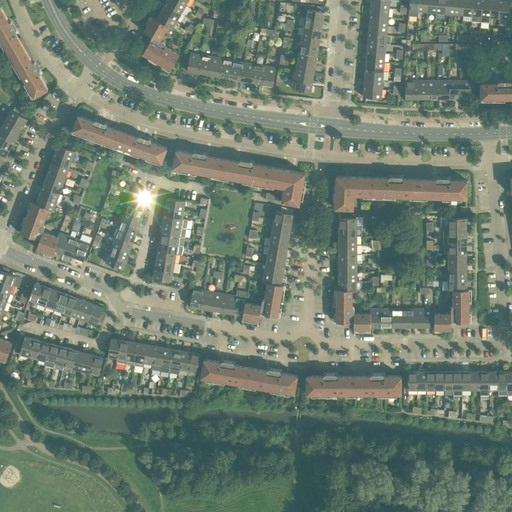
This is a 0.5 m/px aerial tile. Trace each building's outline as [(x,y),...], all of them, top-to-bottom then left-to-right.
[(177,0),(167,0),(166,4),(181,13),(186,5),(177,0)] [(371,0),(371,6),(389,8),(389,0),(371,0)] [(418,11),(418,0),(409,0),(408,16),(417,17),(418,11)] [(418,0),(418,11),(427,11),(427,0),(418,0)] [(427,0),(427,11),(436,12),(437,0),(427,0)] [(437,0),(436,12),(445,13),(446,0),(437,0)] [(446,0),(445,13),(454,14),(455,0),(446,0)] [(455,0),(454,14),(463,14),(464,0),(455,0)] [(464,0),(463,14),(472,15),(473,0),(464,0)] [(473,0),(472,15),(472,21),(480,22),(481,16),(482,0),(473,0)] [(491,0),(482,0),(481,16),(490,17),(491,0)] [(500,0),(491,0),(490,17),(498,18),(500,0)] [(510,1),(503,0),(500,0),(498,18),(508,18),(510,1)] [(166,4),(161,11),(177,20),(181,13),(166,4)] [(0,6),(0,36),(11,56),(26,82),(30,89),(34,96),(48,89),(44,81),(40,74),(39,74),(37,76),(29,63),(32,62),(28,55),(31,53),(23,38),(20,40),(16,34),(13,35),(6,23),(9,21),(5,14),(0,7),(0,6)] [(307,8),(305,17),(323,20),(325,11),(322,11),(322,7),(317,6),(316,10),(307,8)] [(371,6),(370,16),(388,17),(389,8),(371,6)] [(161,11),(157,19),(156,20),(168,26),(167,27),(172,29),(177,20),(161,11)] [(370,16),(369,25),(387,26),(388,17),(370,16)] [(167,27),(168,26),(156,20),(157,19),(153,17),(144,31),(153,36),(153,37),(163,42),(160,40),(167,27)] [(305,17),(304,26),(321,29),(323,20),(305,17)] [(369,25),(369,33),(386,35),(387,26),(369,25)] [(304,26),(302,35),(320,38),(321,29),(304,26)] [(369,33),(368,42),(386,44),(386,35),(369,33)] [(302,35),(301,44),(318,47),(320,38),(302,35)] [(143,53),(171,69),(180,54),(166,46),(164,42),(163,42),(153,37),(151,41),(150,40),(143,53)] [(368,42),(367,51),(385,53),(386,44),(368,42)] [(301,44),(299,53),(317,56),(318,47),(301,44)] [(367,51),(366,60),(384,62),(385,53),(367,51)] [(187,70),(198,72),(201,54),(190,53),(187,70)] [(299,53),(297,62),(315,65),(317,56),(299,53)] [(198,72),(209,74),(212,56),(201,54),(198,72)] [(209,74),(219,76),(222,58),(212,56),(209,74)] [(219,76),(230,78),(233,60),(222,58),(219,76)] [(230,78),(241,80),(244,62),(233,60),(230,78)] [(366,60),(366,69),(383,71),(384,62),(366,60)] [(241,80),(252,82),(255,64),(244,62),(241,80)] [(297,62),(296,71),(313,74),(315,65),(297,62)] [(252,82),(262,83),(265,66),(255,64),(252,82)] [(265,66),(262,83),(273,85),(276,68),(265,66)] [(366,69),(365,78),(383,80),(383,71),(366,69)] [(296,71),(294,80),(312,83),(313,74),(296,71)] [(365,78),(364,87),(382,89),(383,80),(365,78)] [(511,98),(511,82),(511,83),(511,86),(497,86),(497,83),(490,83),(490,79),(481,79),(481,98),(511,98)] [(312,83),(294,80),(293,89),(310,92),(312,83)] [(405,98),(417,98),(417,80),(405,80),(405,98)] [(417,98),(427,98),(427,80),(417,80),(417,98)] [(427,98),(438,98),(438,80),(427,80),(427,98)] [(438,98),(449,98),(449,80),(438,80),(438,98)] [(449,98),(460,98),(460,80),(449,80),(449,98)] [(460,80),(460,98),(471,98),(471,80),(460,80)] [(382,89),(364,87),(363,97),(381,98),(382,89)] [(12,110),(7,118),(23,126),(27,119),(18,113),(20,110),(15,107),(13,110),(12,110)] [(94,120),(93,120),(78,115),(73,129),(162,162),(167,147),(151,141),(150,144),(137,139),(138,136),(131,134),(132,131),(115,125),(114,128),(107,125),(106,128),(93,123),(94,120)] [(7,118),(3,126),(18,134),(23,126),(7,118)] [(3,126),(0,130),(0,134),(14,142),(18,134),(3,126)] [(0,144),(9,150),(14,142),(0,134),(0,144)] [(0,144),(0,154),(5,157),(9,150),(0,144)] [(58,144),(55,153),(72,159),(75,151),(58,144)] [(232,156),(223,155),(215,153),(215,156),(207,155),(206,158),(192,156),(192,152),(176,150),(173,167),(282,187),(283,185),(284,185),(281,201),(299,204),(305,172),(290,170),(290,171),(285,170),(285,169),(253,163),(253,166),(238,164),(239,161),(231,159),(232,156)] [(55,153),(52,162),(69,168),(72,159),(55,153)] [(52,162),(49,170),(66,176),(69,168),(52,162)] [(49,170),(46,178),(63,184),(66,176),(49,170)] [(351,176),(343,176),(336,176),(335,208),(353,208),(354,194),(466,198),(467,180),(450,179),(450,181),(450,183),(436,182),(436,179),(428,179),(428,175),(411,175),(411,178),(403,178),(403,181),(388,180),(388,179),(389,177),(356,176),(356,177),(351,177),(351,176)] [(46,178),(43,187),(60,193),(63,184),(46,178)] [(127,193),(131,194),(148,200),(151,192),(134,186),(130,184),(127,193)] [(43,187),(40,195),(57,201),(60,193),(43,187)] [(131,194),(128,203),(145,209),(148,200),(131,194)] [(40,195),(37,203),(53,210),(57,201),(40,195)] [(168,197),(166,207),(184,210),(185,200),(168,197)] [(52,254),(54,249),(60,232),(59,232),(57,236),(43,231),(44,228),(44,227),(45,224),(43,224),(49,209),(53,211),(53,210),(37,203),(32,202),(21,232),(40,239),(37,248),(52,254)] [(128,203),(125,212),(142,217),(145,209),(128,203)] [(166,207),(164,216),(182,219),(184,210),(166,207)] [(275,210),(274,219),(292,222),(293,213),(275,210)] [(125,212),(122,220),(139,226),(142,217),(125,212)] [(164,216),(163,224),(186,228),(188,220),(182,219),(164,216)] [(339,217),(339,226),(357,226),(357,217),(339,217)] [(448,217),(448,226),(466,226),(466,217),(448,217)] [(274,219),(272,228),(290,231),(292,222),(274,219)] [(122,220),(119,228),(135,234),(139,226),(122,220)] [(163,224),(161,233),(185,237),(186,228),(163,224)] [(339,226),(339,235),(357,235),(357,226),(339,226)] [(466,226),(448,226),(444,226),(443,235),(466,235),(466,226)] [(119,228),(116,237),(132,243),(135,234),(119,228)] [(272,228),(271,237),(288,240),(290,231),(272,228)] [(54,249),(63,253),(70,236),(60,232),(54,249)] [(161,233),(160,242),(183,246),(185,237),(161,233)] [(339,235),(339,244),(357,244),(357,235),(339,235)] [(443,245),(445,245),(466,245),(466,235),(443,235),(443,245)] [(63,253),(74,256),(80,240),(70,236),(63,253)] [(116,237),(113,245),(129,251),(132,243),(116,237)] [(271,237),(269,246),(287,249),(288,240),(271,237)] [(80,240),(74,256),(84,260),(90,243),(80,240)] [(158,251),(176,254),(182,255),(183,246),(160,242),(158,251)] [(339,244),(339,253),(357,253),(357,244),(339,244)] [(113,245),(110,254),(126,260),(129,251),(113,245)] [(445,254),(448,254),(466,254),(466,245),(445,245),(445,254)] [(269,246),(268,255),(285,258),(287,249),(269,246)] [(158,251),(156,260),(174,263),(176,254),(158,251)] [(339,253),(339,262),(357,262),(362,262),(362,253),(357,253),(339,253)] [(126,260),(110,254),(107,263),(115,265),(113,269),(119,271),(118,273),(121,274),(126,260)] [(448,254),(448,263),(466,263),(466,254),(448,254)] [(268,255),(266,264),(284,267),(285,258),(268,255)] [(156,260),(155,268),(173,272),(174,263),(156,260)] [(339,262),(339,271),(357,271),(357,262),(339,262)] [(448,263),(448,272),(466,271),(466,263),(448,263)] [(266,264),(264,273),(282,275),(284,267),(266,264)] [(0,270),(0,279),(13,284),(19,286),(22,278),(16,276),(8,273),(9,269),(3,267),(2,271),(0,270)] [(173,272),(155,268),(153,278),(171,281),(173,272)] [(339,271),(339,280),(357,280),(357,271),(339,271)] [(448,272),(448,280),(466,280),(466,271),(448,272)] [(21,283),(27,284),(29,275),(23,273),(21,283)] [(264,273),(263,281),(281,284),(282,275),(264,273)] [(0,279),(0,289),(10,293),(13,284),(0,279)] [(339,280),(339,289),(357,289),(357,280),(339,280)] [(448,280),(448,289),(466,289),(466,280),(448,280)] [(246,297),(243,315),(242,317),(259,320),(260,312),(265,313),(265,314),(277,316),(283,285),(281,284),(263,281),(263,282),(268,283),(265,298),(262,300),(262,302),(261,305),(246,302),(247,298),(246,297)] [(29,299),(37,302),(43,286),(35,282),(29,299)] [(37,302),(46,306),(52,289),(43,286),(37,302)] [(190,306),(201,308),(204,290),(193,288),(190,306)] [(0,289),(0,298),(7,301),(10,293),(0,289)] [(46,306),(55,309),(56,305),(60,292),(56,290),(52,289),(46,306)] [(233,313),(243,315),(246,297),(247,298),(248,291),(237,289),(236,296),(233,313)] [(371,329),(371,326),(371,308),(369,308),(369,313),(354,313),(354,310),(354,308),(352,305),(352,290),(357,290),(357,289),(339,289),(336,289),(336,322),(349,322),(349,320),(354,320),(354,329),(371,329)] [(434,308),(434,326),(434,329),(451,329),(451,320),(456,320),(456,321),(469,321),(469,289),(466,289),(448,289),(448,290),(453,290),(453,305),(451,308),(451,310),(451,313),(435,313),(435,308),(434,308)] [(201,308),(211,310),(215,292),(204,290),(201,308)] [(56,309),(63,312),(69,295),(60,292),(56,305),(55,309),(56,309)] [(211,310),(222,311),(225,294),(215,292),(211,310)] [(222,311),(233,313),(236,296),(225,294),(222,311)] [(63,312),(71,315),(77,298),(69,295),(63,312)] [(71,315),(80,318),(86,301),(77,298),(71,315)] [(80,318),(88,321),(94,304),(86,301),(80,318)] [(94,304),(88,321),(97,324),(98,321),(102,311),(103,307),(94,304)] [(371,326),(381,326),(381,308),(371,308),(371,326)] [(381,326),(392,326),(392,308),(381,308),(381,326)] [(392,326),(402,326),(402,308),(392,308),(392,326)] [(402,326),(413,326),(413,308),(402,308),(402,326)] [(413,326),(424,326),(424,308),(413,308),(413,326)] [(424,326),(434,326),(434,308),(424,308),(424,326)] [(103,322),(106,312),(102,311),(98,321),(103,322)] [(20,353),(29,356),(34,339),(25,336),(20,335),(20,338),(16,352),(20,353)] [(108,356),(117,357),(120,340),(111,338),(108,356)] [(2,339),(0,344),(0,356),(6,359),(12,342),(2,339)] [(29,356),(38,358),(42,341),(34,339),(29,356)] [(117,357),(126,359),(129,341),(120,340),(117,357)] [(38,358),(46,361),(51,343),(42,341),(38,358)] [(126,359),(135,360),(138,343),(129,341),(126,359)] [(54,368),(55,363),(56,362),(60,346),(56,344),(51,343),(46,361),(45,365),(54,368)] [(143,367),(144,362),(147,344),(138,343),(135,360),(134,365),(143,367)] [(144,362),(153,363),(156,346),(147,344),(144,362)] [(56,363),(64,365),(68,348),(60,346),(56,362),(55,363),(56,363)] [(152,369),(161,371),(162,365),(165,347),(156,346),(153,363),(152,369)] [(162,365),(161,371),(169,372),(170,367),(174,349),(165,347),(162,365)] [(64,365),(73,368),(77,350),(68,348),(64,365)] [(183,351),(174,349),(170,367),(180,368),(183,351)] [(73,368),(81,370),(86,353),(77,350),(73,368)] [(191,352),(183,351),(180,368),(188,370),(191,352)] [(200,354),(191,352),(188,370),(197,371),(200,354)] [(81,370),(90,372),(94,355),(86,353),(81,370)] [(94,355),(90,372),(99,375),(103,357),(94,355)] [(217,379),(247,384),(278,390),(294,392),(297,375),(281,372),(281,373),(281,375),(266,373),(267,369),(259,368),(259,365),(251,363),(244,362),(243,365),(235,364),(234,367),(220,364),(220,363),(221,361),(220,361),(204,358),(201,376),(217,379)] [(404,389),(416,389),(416,371),(408,371),(408,374),(404,374),(404,389)] [(416,389),(426,389),(426,371),(416,371),(416,389)] [(426,389),(435,389),(435,371),(426,371),(426,389)] [(435,389),(444,389),(444,371),(435,371),(435,389)] [(444,389),(453,389),(453,371),(444,371),(444,389)] [(453,371),(453,389),(453,395),(462,395),(462,389),(462,371),(453,371)] [(471,371),(462,371),(462,389),(471,389),(471,371)] [(480,371),(471,371),(471,389),(480,389),(480,371)] [(480,371),(480,389),(480,395),(489,395),(489,389),(489,371),(480,371)] [(498,371),(489,371),(489,389),(498,389),(498,371)] [(507,395),(507,371),(498,371),(498,389),(498,395),(507,395)] [(306,375),(306,393),(401,393),(401,375),(384,375),(384,376),(385,376),(385,378),(370,378),(370,375),(362,375),(362,372),(354,372),(346,372),(346,375),(338,375),(338,378),(323,378),(323,376),(323,375),(306,375)]
